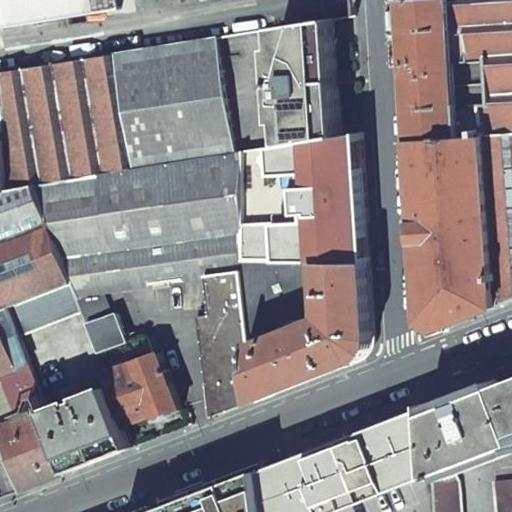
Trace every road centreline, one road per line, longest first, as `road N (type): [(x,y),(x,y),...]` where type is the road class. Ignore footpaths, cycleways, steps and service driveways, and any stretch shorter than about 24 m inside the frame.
road 1 (residential): [(400,374),(40,511)]
road 2 (residential): [(381,0),(400,374)]
road 3 (unknown): [(0,51),(292,0)]
